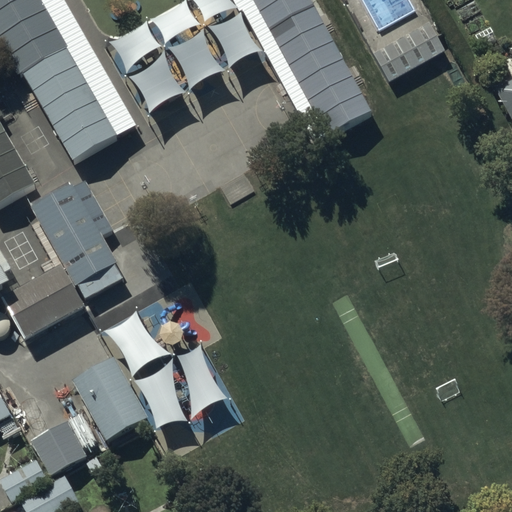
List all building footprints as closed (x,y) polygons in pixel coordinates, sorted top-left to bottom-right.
[(69,56),(36,0),(0,0),(0,31),(27,79),(69,56)] [(233,0),(254,37),(279,24),(322,104),(362,82),(317,0),(233,0)] [(430,28),(377,58),(392,85),(445,55),(430,28)] [(148,136),(109,64),(68,86),(98,142),(118,132),(126,147),(148,136)] [(511,80),(493,91),(511,125),(511,80)] [(0,206),(33,188),(0,128),(0,206)] [(124,279),(72,188),(32,211),(84,302),(124,279)] [(85,308),(61,266),(1,300),(24,342),(85,308)] [(73,387),(107,447),(147,424),(114,365),(73,387)] [(18,433),(0,398),(0,427),(6,440),(18,433)] [(69,431),(34,449),(50,479),(85,461),(69,431)] [(33,462),(1,478),(12,499),(43,482),(33,462)] [(67,481),(24,503),(28,511),(55,511),(78,501),(67,481)]
